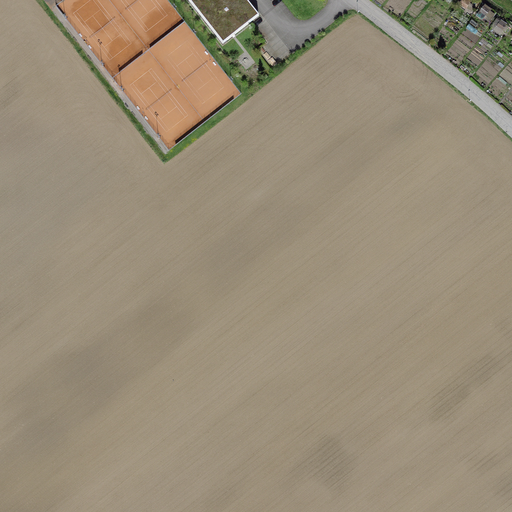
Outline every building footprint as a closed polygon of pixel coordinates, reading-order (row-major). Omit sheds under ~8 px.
[(188,0),(223,43),(259,15),(247,0),(188,0)] [(470,3),(471,1),(469,0),(461,0),(459,4),(466,9),(466,8),(472,12),(476,7),(470,3)] [(476,15),(483,19),(486,15),(492,19),(495,14),(491,11),(492,9),(485,4),(476,15)] [(464,15),(459,11),(455,16),(460,20),(464,15)] [(492,29),(501,35),(503,31),(503,30),(507,23),(501,19),(500,20),(497,18),(494,22),(496,23),(492,29)] [(474,34),(477,31),(469,24),(466,27),(474,34)] [(480,40),(487,45),(489,41),(483,37),(480,40)]
